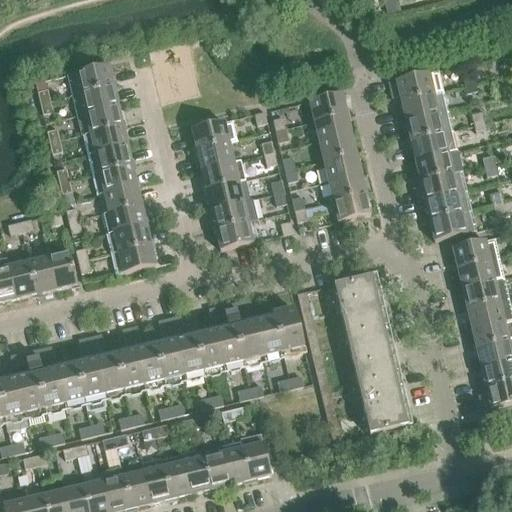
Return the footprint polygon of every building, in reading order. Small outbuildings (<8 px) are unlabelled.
[(108,70),(68,79),(73,100),(113,91),(108,70)] [(438,75),(388,87),(392,103),(400,101),(401,106),(443,96),(438,75)] [(472,77),(462,79),(465,91),(475,88),(472,77)] [(475,88),(465,91),(467,102),(478,100),(475,88)] [(113,91),(73,100),(78,120),(118,110),(113,91)] [(48,94),(38,96),(40,108),(51,105),(48,94)] [(443,96),(401,106),(406,126),(448,116),(443,96)] [(309,106),(314,126),(346,118),(341,98),(309,106)] [(51,105),(40,108),(43,120),(54,117),(51,105)] [(118,110),(78,120),(83,140),(123,130),(118,110)] [(264,116),(254,119),(257,130),(267,128),(264,116)] [(448,116),(406,126),(410,146),(453,136),(448,116)] [(482,116),(471,119),(474,130),(484,128),(482,116)] [(346,118),(314,126),(319,146),(351,138),(346,118)] [(283,122),(272,124),(275,136),(286,133),(283,122)] [(224,126),(192,134),(197,155),(229,147),(238,145),(233,125),(224,127),(224,126)] [(484,128),(474,130),(477,142),(487,140),(484,128)] [(123,130),(83,140),(87,160),(127,150),(123,130)] [(57,133),(47,136),(50,148),(60,145),(57,133)] [(288,145),(286,133),(275,136),(278,148),(288,145)] [(453,136),(410,146),(415,165),(457,155),(453,136)] [(319,146),(324,166),(356,158),(351,138),(319,146)] [(60,145),(50,148),(53,159),(63,157),(60,145)] [(271,145),(261,148),(264,160),(274,157),(271,145)] [(234,167),(234,166),(229,147),(197,155),(201,174),(234,167)] [(127,150),(87,160),(92,179),(132,170),(127,150)] [(457,155),(415,165),(420,185),(462,175),(457,155)] [(491,156),(481,158),(484,170),(494,168),(491,156)] [(274,157),(264,160),(267,171),(277,169),(274,157)] [(324,166),(328,186),(361,179),(356,158),(324,166)] [(282,164),(285,176),(295,173),(292,161),(282,164)] [(234,166),(234,167),(201,174),(206,194),(245,185),(240,165),(234,166)] [(494,168),(484,170),(486,182),(497,179),(494,168)] [(132,170),(92,179),(97,200),(105,198),(105,197),(137,190),(132,170)] [(67,173),(56,176),(59,187),(70,185),(67,173)] [(298,185),(295,173),(285,176),(287,187),(298,185)] [(462,175),(420,185),(422,192),(414,194),(417,207),(425,206),(425,205),(467,195),(462,175)] [(328,186),(333,206),(365,199),(361,179),(328,186)] [(70,185),(59,187),(62,199),(72,196),(70,185)] [(245,185),(206,194),(211,214),(243,206),(243,207),(250,205),(245,185)] [(281,185),(270,188),(273,199),(284,197),(281,185)] [(137,190),(105,197),(105,198),(109,217),(141,210),(137,190)] [(467,195),(425,205),(425,206),(429,225),(472,215),(467,195)] [(501,196),(490,198),(493,210),(503,207),(501,196)] [(284,197),(273,199),(276,211),(286,208),(284,197)] [(365,199),(333,206),(338,227),(370,219),(365,199)] [(291,204),(294,215),(304,213),(302,201),(291,204)] [(243,206),(211,214),(215,234),(248,226),(243,207),(243,206)] [(503,207),(493,210),(496,221),(506,219),(503,207)] [(109,217),(101,219),(106,239),(146,229),(141,210),(109,217)] [(76,213),(66,215),(69,227),(79,224),(76,213)] [(304,213),(294,215),(297,227),(307,224),(304,213)] [(472,215),(429,225),(434,246),(467,238),(476,236),(472,215)] [(60,218),(49,220),(51,231),(63,228),(60,218)] [(79,224),(69,227),(71,239),(82,236),(79,224)] [(19,227),(22,238),(34,235),(31,225),(19,227)] [(248,226),(215,234),(220,255),(253,247),(248,226)] [(290,226),(280,228),(283,240),(293,238),(290,226)] [(19,227),(8,230),(10,240),(22,238),(19,227)] [(146,229),(106,239),(111,259),(151,249),(146,229)] [(495,244),(495,243),(485,245),(485,244),(452,252),(457,273),(499,263),(495,244)] [(151,249),(111,259),(116,280),(156,270),(151,249)] [(86,252),(75,255),(78,267),(88,264),(86,252)] [(48,262),(56,294),(77,289),(70,257),(48,262)] [(6,261),(0,262),(0,307),(16,303),(9,271),(8,271),(6,261)] [(48,262),(29,266),(36,299),(56,294),(48,262)] [(499,263),(457,273),(462,293),(504,283),(499,263)] [(88,264),(78,267),(81,278),(91,276),(88,264)] [(29,266),(9,271),(16,303),(36,299),(29,266)] [(334,289),(346,340),(384,331),(372,281),(334,289)] [(504,283),(462,293),(467,313),(509,303),(504,283)] [(297,298),(299,307),(308,304),(306,296),(297,298)] [(238,317),(252,314),(250,303),(208,313),(211,324),(225,320),(228,331),(61,370),(42,375),(39,364),(54,361),(51,351),(10,360),(12,371),(27,367),(29,378),(0,384),(0,425),(304,354),(294,313),(272,319),(272,320),(240,328),(238,317)] [(511,316),(509,303),(467,313),(471,333),(511,323),(511,316)] [(308,304),(299,307),(301,315),(310,313),(308,304)] [(310,313),(301,315),(303,323),(312,321),(310,313)] [(181,320),(158,325),(162,342),(185,336),(181,320)] [(314,329),(312,321),(303,323),(305,331),(314,329)] [(511,323),(471,333),(476,352),(511,343),(511,323)] [(316,338),(314,329),(305,331),(307,340),(316,338)] [(138,330),(122,334),(126,350),(141,346),(138,330)] [(384,331),(346,340),(358,389),(395,380),(384,331)] [(316,338),(307,340),(309,348),(318,346),(316,338)] [(102,339),(78,344),(82,360),(105,355),(102,339)] [(511,343),(476,352),(481,372),(511,364),(511,343)] [(318,346),(309,348),(311,356),(320,354),(318,346)] [(320,354),(311,356),(313,365),(322,363),(320,354)] [(322,363),(313,365),(315,373),(324,371),(322,363)] [(511,364),(481,372),(485,392),(511,385),(511,364)] [(326,379),(324,371),(315,373),(317,381),(326,379)] [(326,379),(317,381),(319,390),(328,388),(326,379)] [(300,380),(289,383),(291,394),(303,391),(300,380)] [(395,380),(358,389),(369,439),(407,430),(395,380)] [(289,383),(277,386),(280,396),(291,394),(289,383)] [(487,397),(479,399),(483,415),(511,408),(511,385),(485,392),(487,397)] [(330,396),(328,388),(319,390),(321,398),(330,396)] [(261,390),(249,393),(252,403),(263,400),(261,390)] [(249,393),(237,395),(240,406),(252,403),(249,393)] [(330,396),(321,398),(323,406),(332,404),(330,396)] [(221,399),(209,402),(212,412),(224,410),(221,399)] [(209,402),(198,405),(200,415),(212,412),(209,402)] [(332,404),(323,406),(325,415),(334,412),(332,404)] [(181,409),(170,411),(172,422),(184,419),(181,409)] [(170,411),(158,414),(160,425),(172,422),(170,411)] [(245,411),(233,414),(235,424),(247,421),(245,411)] [(336,421),(334,412),(325,415),(327,423),(336,421)] [(233,414),(221,416),(224,427),(235,424),(233,414)] [(142,418),(130,421),(132,431),(144,428),(142,418)] [(193,423),(196,433),(207,430),(205,420),(193,423)] [(130,421),(118,424),(121,434),(132,431),(130,421)] [(336,421),(327,423),(329,431),(338,429),(336,421)] [(193,423),(182,426),(184,436),(196,433),(193,423)] [(102,428),(90,430),(93,441),(104,438),(102,428)] [(338,429),(329,431),(331,439),(339,437),(338,429)] [(90,430),(79,433),(81,443),(93,441),(90,430)] [(154,432),(156,443),(168,440),(165,430),(154,432)] [(154,432),(142,435),(144,445),(156,443),(154,432)] [(62,437),(51,440),(53,450),(65,447),(62,437)] [(339,437),(331,439),(333,448),(341,446),(339,437)] [(114,442),(116,452),(128,449),(126,439),(114,442)] [(51,440),(39,442),(41,453),(53,450),(51,440)] [(114,442),(102,444),(105,455),(116,452),(114,442)] [(240,445),(220,449),(230,489),(250,485),(242,452),(240,445)] [(23,446),(11,449),(13,459),(25,457),(23,446)] [(242,452),(250,485),(271,480),(263,447),(242,452)] [(74,451),(77,461),(88,459),(86,448),(74,451)] [(11,449),(0,451),(0,455),(2,462),(13,459),(11,449)] [(201,454),(203,462),(210,494),(230,489),(220,449),(201,454)] [(74,451),(63,454),(65,464),(77,461),(74,451)] [(35,461),(37,471),(49,468),(46,458),(35,461)] [(190,499),(183,467),(181,459),(161,463),(163,471),(171,504),(190,499)] [(35,461),(23,463),(25,474),(37,471),(35,461)] [(203,462),(183,467),(190,499),(210,494),(203,462)] [(121,471),(101,476),(103,485),(109,511),(130,511),(123,481),(121,471)] [(163,471),(143,476),(151,508),(171,504),(163,471)] [(143,476),(123,481),(130,511),(134,511),(151,508),(143,476)] [(109,511),(103,485),(84,490),(88,511),(109,511)] [(88,511),(84,490),(64,495),(67,511),(88,511)] [(67,511),(64,495),(44,499),(46,511),(67,511)] [(46,511),(44,499),(24,504),(25,511),(46,511)]
